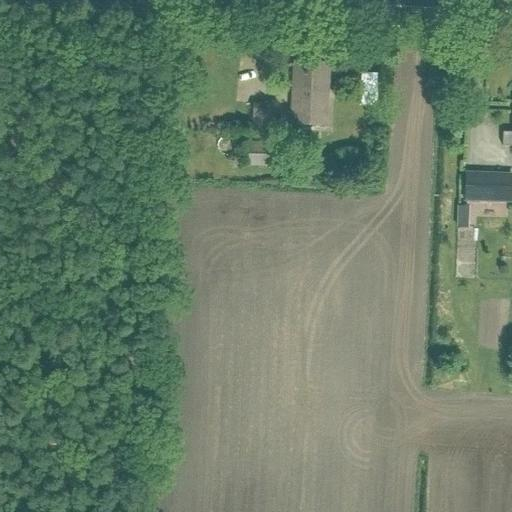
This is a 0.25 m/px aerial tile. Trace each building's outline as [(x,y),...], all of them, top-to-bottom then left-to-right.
[(326,127),(329,64),(292,62),(289,125),(326,127)] [(277,126),(278,102),(252,102),(252,126),(277,126)] [(511,132),(502,133),(501,147),(511,146),(511,132)] [(249,141),(248,167),(289,168),(290,143),(249,141)] [(300,175),(314,176),(336,176),(336,154),(314,154),(314,161),(301,161),(300,175)] [(496,201),(497,178),(480,177),(479,201),(496,201)]
